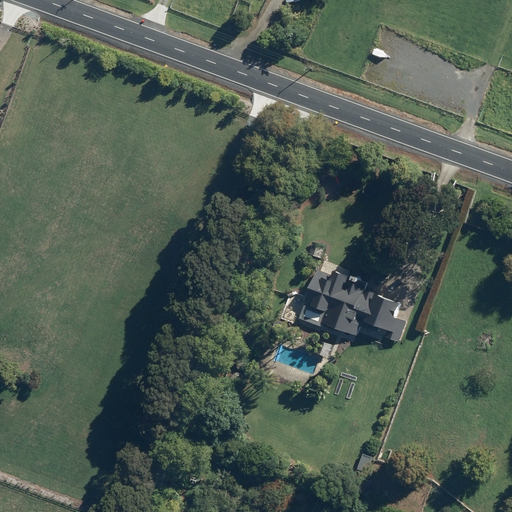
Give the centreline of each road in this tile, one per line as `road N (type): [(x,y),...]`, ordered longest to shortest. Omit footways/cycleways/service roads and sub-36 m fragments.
road 1 (unclassified): [(312,96),(152,511)]
road 2 (tertiary): [(312,96),(50,0)]
road 3 (tertiary): [(511,168),(312,96)]
